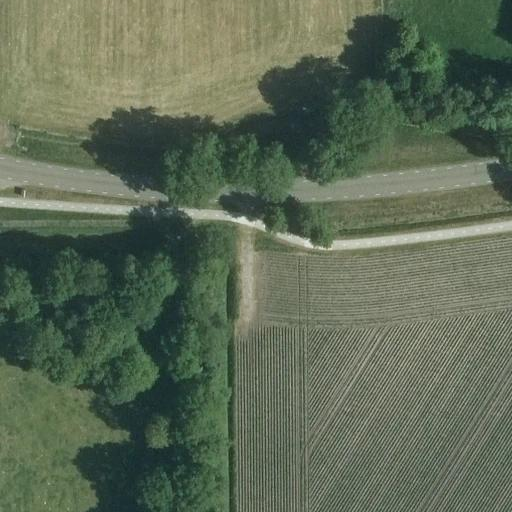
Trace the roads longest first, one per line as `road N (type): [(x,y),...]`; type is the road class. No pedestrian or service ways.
road 1 (tertiary): [(511,167),(292,192),(165,191),(0,165)]
road 2 (track): [(252,191),(247,318)]
